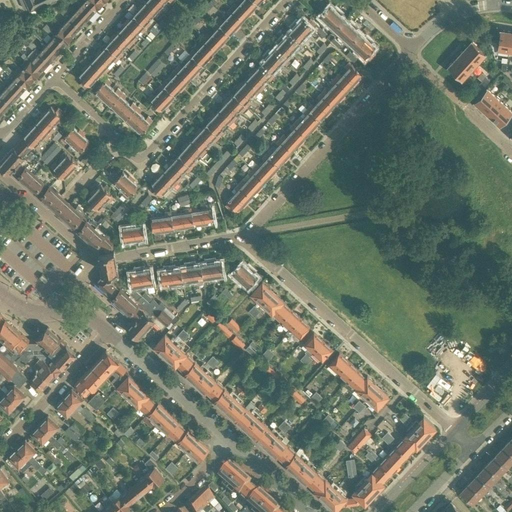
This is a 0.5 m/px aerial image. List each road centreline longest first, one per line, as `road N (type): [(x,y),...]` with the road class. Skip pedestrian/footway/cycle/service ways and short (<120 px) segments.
road 1 (residential): [(244,237),(453,430)]
road 2 (residential): [(406,51),(244,237)]
road 3 (residential): [(118,141),(136,158),(145,155),(286,0)]
road 4 (residential): [(229,442),(105,331)]
road 5 (residential): [(0,448),(105,331)]
road 6 (residential): [(89,256),(244,237)]
road 7 (residential): [(89,256),(0,172)]
road 8 (residential): [(406,51),(466,8),(511,5)]
